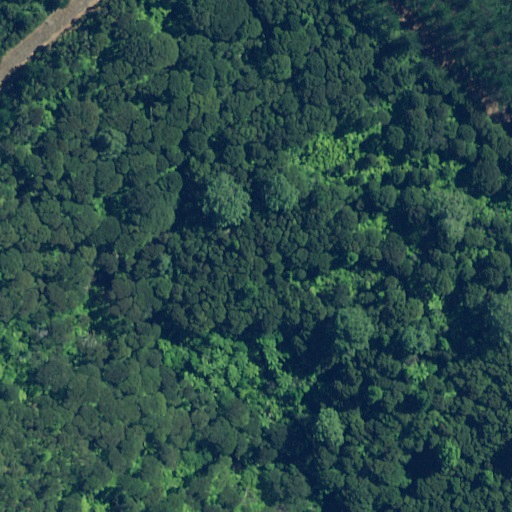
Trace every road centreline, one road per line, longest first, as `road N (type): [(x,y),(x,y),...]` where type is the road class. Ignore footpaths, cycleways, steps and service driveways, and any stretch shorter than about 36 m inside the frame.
road 1 (track): [(297,0),(332,22),(511,90)]
road 2 (track): [(0,93),(82,0)]
